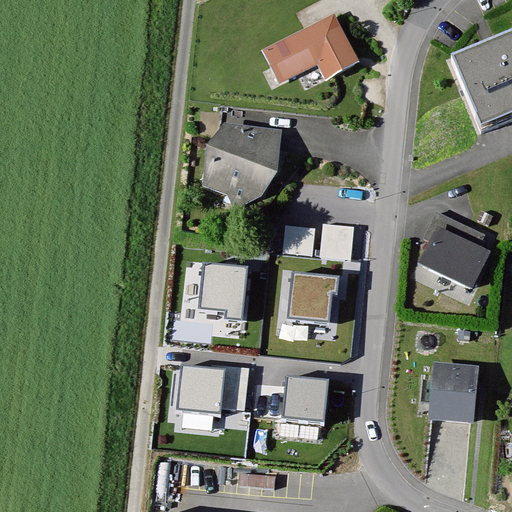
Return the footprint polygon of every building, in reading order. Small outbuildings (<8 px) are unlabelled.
[(329,15),(258,50),(275,85),(312,67),(319,80),(353,63),(329,15)] [(511,30),(435,61),(463,130),(511,110),(511,30)] [(279,132),(221,125),(197,152),(198,190),(248,202),(266,179),(279,132)] [(489,240),(436,214),(411,264),(464,290),(489,240)] [(323,222),(321,255),(356,257),(358,224),(323,222)] [(315,253),(316,224),(286,223),(284,251),(315,253)] [(203,264),(199,308),(226,311),(225,318),(242,320),(247,268),(203,264)] [(287,317),(330,321),(333,294),(341,295),(342,278),(291,273),(287,317)] [(250,370),(177,362),(171,418),(223,424),(224,411),(246,413),(250,370)] [(471,367),(428,364),(424,423),(466,426),(471,367)] [(287,378),(283,422),(325,426),(329,382),(287,378)]
